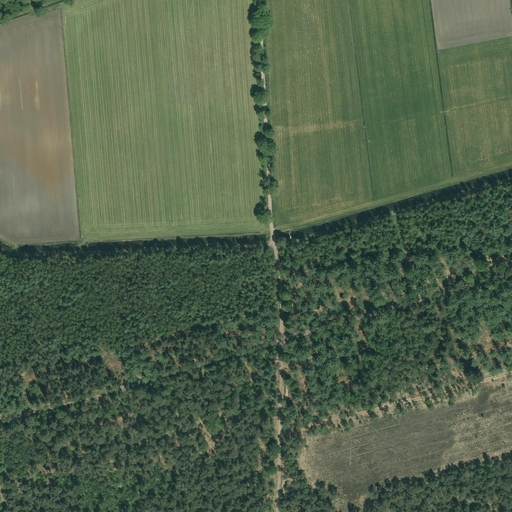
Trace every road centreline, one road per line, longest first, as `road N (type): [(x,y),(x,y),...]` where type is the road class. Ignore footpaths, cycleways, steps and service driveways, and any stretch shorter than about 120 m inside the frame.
road 1 (track): [(511,274),(0,409)]
road 2 (track): [(259,0),(282,298),(276,511)]
road 3 (track): [(0,257),(273,244)]
road 4 (track): [(511,179),(273,244)]
